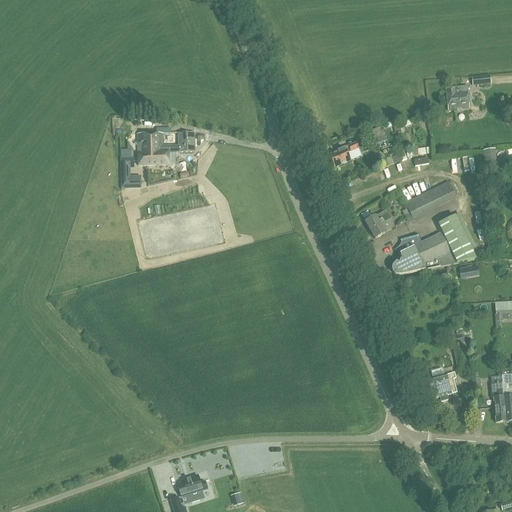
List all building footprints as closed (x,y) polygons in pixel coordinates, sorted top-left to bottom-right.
[(471,78),(472,87),(491,85),(490,76),(471,78)] [(445,90),(448,111),(469,109),(467,95),(468,95),(467,87),(454,88),(454,89),(445,90)] [(375,138),(377,144),(386,141),(381,127),(365,133),(368,141),(375,138)] [(138,135),(138,167),(169,166),(169,154),(195,153),(194,134),(178,134),(179,147),(163,147),(163,134),(138,135)] [(334,166),(335,168),(350,162),(347,154),(358,149),(356,143),(337,151),(338,152),(329,156),(332,162),(330,162),(333,167),(334,166)] [(483,151),(486,175),(498,173),(495,149),(483,151)] [(381,161),(384,168),(403,161),(401,155),(392,159),(391,157),(381,161)] [(414,161),(415,167),(429,165),(428,159),(414,161)] [(134,170),(134,163),(122,164),(123,192),(141,191),(141,184),(129,185),(128,170),(134,170)] [(404,216),(407,221),(412,219),(413,220),(456,199),(456,197),(458,196),(452,183),(449,184),(448,182),(404,203),(409,213),(404,216)] [(347,194),(361,193),(360,184),(347,185),(347,194)] [(511,198),(511,185),(503,186),(504,199),(511,198)] [(356,207),(349,213),(354,219),(370,207),(362,197),(354,204),(356,207)] [(365,223),(374,240),(385,234),(384,233),(394,227),(385,212),(375,217),(365,223)] [(396,276),(398,277),(400,276),(424,271),(476,260),(455,217),(438,225),(442,234),(421,244),(417,238),(418,238),(418,236),(401,240),(403,248),(402,249),(398,250),(400,255),(400,256),(400,257),(400,258),(400,259),(400,261),(400,262),(399,263),(398,264),(397,263),(394,266),(393,267),(392,268),(392,270),(392,272),(393,274),(394,275),(396,276)] [(469,278),(468,269),(459,271),(460,279),(469,278)] [(494,303),(496,329),(501,329),(501,323),(503,323),(503,320),(511,319),(511,298),(511,299),(511,302),(494,303)] [(452,346),(457,372),(469,370),(466,358),(468,357),(465,340),(463,330),(462,325),(455,326),(458,341),(452,342),(453,346),(452,346)] [(471,328),(463,330),(465,340),(473,338),(471,328)] [(440,398),(441,402),(448,401),(447,396),(452,395),(451,394),(457,393),(453,380),(456,379),(455,374),(446,376),(445,376),(443,369),(431,372),(433,379),(428,381),(431,392),(428,394),(430,400),(433,399),(433,400),(440,398)] [(471,377),(474,394),(482,392),(480,379),(478,379),(478,375),(477,375),(476,370),(470,371),(471,377)] [(511,375),(502,376),(503,383),(502,383),(506,422),(511,421),(511,375)] [(494,399),(496,423),(506,422),(502,383),(490,385),(492,399),(494,399)] [(501,488),(502,488),(501,488),(501,489),(501,490),(502,491),(502,492),(503,493),(504,494),(505,494),(506,494),(507,493),(508,493),(509,492),(510,491),(510,490),(510,489),(510,488),(509,487),(509,486),(508,486),(507,486),(506,485),(505,485),(504,481),(504,482),(508,481),(506,473),(502,474),(494,477),(497,487),(500,486),(501,488)] [(177,485),(181,498),(207,489),(205,482),(200,484),(198,476),(183,481),(184,483),(177,485)] [(186,511),(185,507),(182,508),(179,497),(170,500),(173,511),(186,511)] [(511,501),(501,505),(503,511),(511,509),(511,501)]
